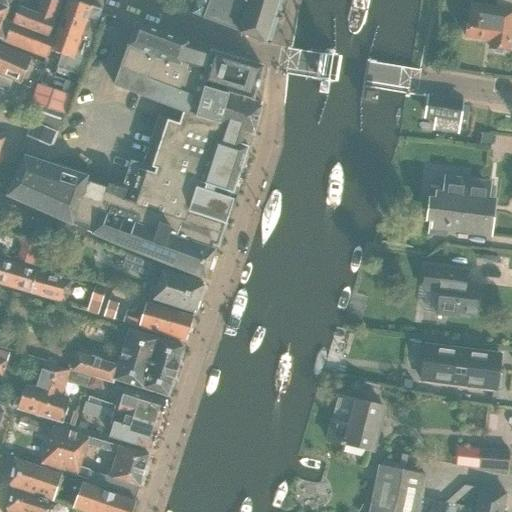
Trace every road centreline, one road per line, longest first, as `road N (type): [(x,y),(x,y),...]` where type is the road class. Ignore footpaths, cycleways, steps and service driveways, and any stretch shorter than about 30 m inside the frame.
road 1 (residential): [(280,58),(272,141),(222,290)]
road 2 (tertiary): [(511,96),(280,58)]
road 3 (residential): [(222,290),(146,511)]
road 4 (tertiary): [(280,58),(110,0)]
